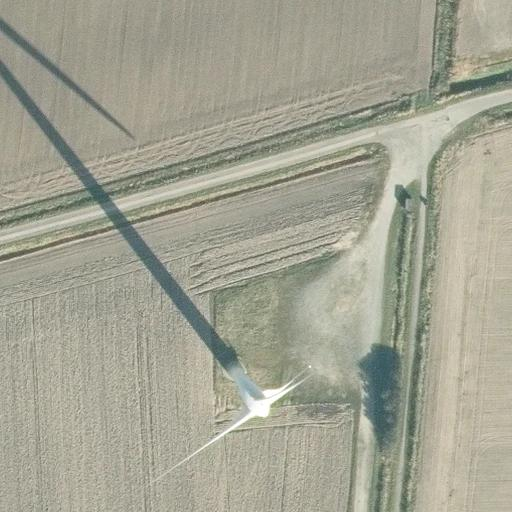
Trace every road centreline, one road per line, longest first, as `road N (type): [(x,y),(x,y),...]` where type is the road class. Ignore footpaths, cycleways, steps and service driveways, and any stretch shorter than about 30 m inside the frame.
road 1 (track): [(365,511),(381,237),(423,128)]
road 2 (track): [(0,236),(343,146)]
road 3 (unclassified): [(511,105),(343,146)]
